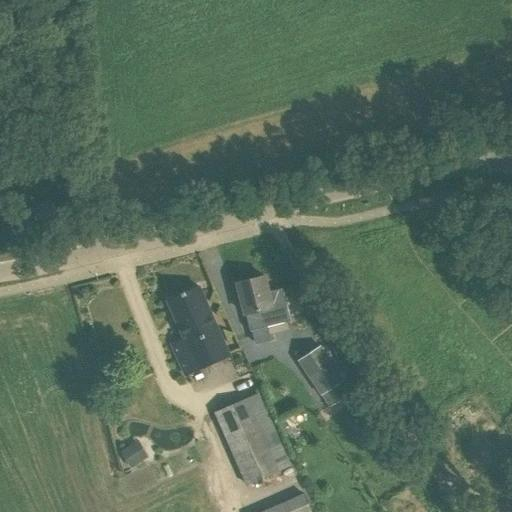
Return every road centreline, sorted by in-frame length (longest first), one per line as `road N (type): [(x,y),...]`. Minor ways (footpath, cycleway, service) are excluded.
road 1 (unclassified): [(457,511),(263,212)]
road 2 (tertiary): [(0,274),(263,212)]
road 3 (tertiary): [(263,212),(441,169),(511,163)]
